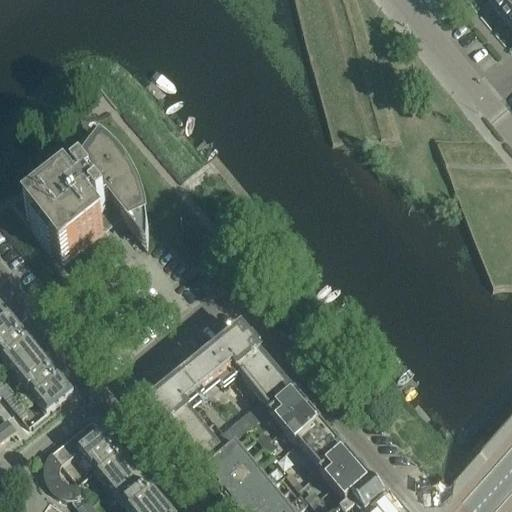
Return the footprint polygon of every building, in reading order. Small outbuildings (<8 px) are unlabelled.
[(511,0),(484,0),(511,32),(511,0)] [(93,146),(78,166),(87,177),(69,191),(67,188),(26,219),(63,267),(104,235),(101,231),(105,228),(107,230),(114,224),(113,222),(119,218),(147,254),(148,240),(147,227),(145,214),(143,209),(138,194),(136,189),(133,184),(129,177),(125,171),(122,167),(118,163),(115,159),(106,150),(101,145),(101,144),(102,144),(102,143),(102,142),(102,141),(102,140),(102,139),(102,138),(101,137),(100,136),(99,135),(97,135),(95,135),(94,136),(93,136),(92,137),(92,138),(91,139),(91,140),(91,141),(91,142),(91,143),(92,144),(92,145),(93,146)] [(0,358),(3,362),(2,363),(28,395),(29,394),(34,401),(47,418),(65,403),(73,396),(60,379),(57,382),(52,375),(55,373),(29,341),(26,343),(21,337),(24,335),(10,318),(12,316),(0,302),(0,358)] [(268,417),(269,416),(294,395),(261,356),(243,334),(219,353),(233,371),(263,406),(238,425),(246,435),(268,417)] [(219,353),(171,392),(186,410),(233,371),(219,353)] [(0,401),(3,399),(22,422),(28,418),(0,384),(0,401)] [(214,444),(186,410),(171,392),(148,411),(166,433),(199,473),(222,454),(246,435),(238,425),(214,444)] [(268,417),(282,433),(308,411),(294,395),(269,416),(269,417),(268,417)] [(282,433),(295,448),(321,426),(308,411),(282,433)] [(0,447),(15,436),(16,435),(8,424),(0,429),(0,447)] [(93,425),(52,459),(49,462),(47,465),(46,468),(59,474),(60,471),(78,456),(78,455),(101,436),(93,425)] [(335,446),(336,445),(328,436),(323,430),(324,430),(321,426),(295,448),(319,476),(321,475),(321,474),(343,455),(335,446)] [(104,434),(101,436),(78,455),(78,456),(123,511),(168,511),(154,495),(151,497),(146,491),(149,489),(123,457),(120,459),(115,453),(118,450),(104,434)] [(263,437),(256,442),(269,458),(276,452),(272,442),(263,437)] [(248,442),(241,448),(245,453),(252,447),(248,442)] [(344,455),(336,445),(335,446),(343,455),(321,474),(321,475),(319,476),(332,491),(358,469),(345,454),(344,455)] [(201,477),(215,494),(250,466),(235,448),(201,477)] [(267,465),(260,457),(253,463),(260,471),(267,465)] [(215,494),(230,511),(265,484),(250,466),(215,494)] [(332,491),(346,507),(372,485),(358,469),(332,491)] [(282,483),(275,475),(268,481),(275,489),(282,483)] [(59,478),(45,478),(45,481),(45,484),(46,487),(47,489),(49,492),(51,495),(53,497),(56,499),(60,501),(64,503),(68,504),(73,504),(74,504),(76,504),(78,504),(80,503),(81,503),(82,503),(83,502),(84,501),(85,501),(86,500),(78,490),(77,489),(76,490),(74,490),(73,490),(70,490),(68,490),(66,489),(64,488),(63,487),(62,486),(61,484),(60,483),(59,482),(59,481),(59,479),(59,478)] [(230,511),(266,511),(280,502),(265,484),(230,511)] [(370,511),(385,500),(372,485),(346,507),(340,511),(339,511),(352,511),(354,510),(356,511),(370,511)] [(312,496),(305,502),(313,511),(323,511),(324,511),(321,502),(312,496)] [(74,504),(73,504),(78,511),(89,503),(86,500),(85,501),(84,501),(83,502),(82,503),(81,503),(80,503),(78,504),(76,504),(74,504)] [(395,511),(385,500),(370,511),(395,511)] [(266,511),(288,511),(280,502),(266,511)] [(91,511),(94,510),(89,503),(78,511),(91,511)] [(303,511),(305,511),(298,503),(291,509),(293,511),(303,511)]
